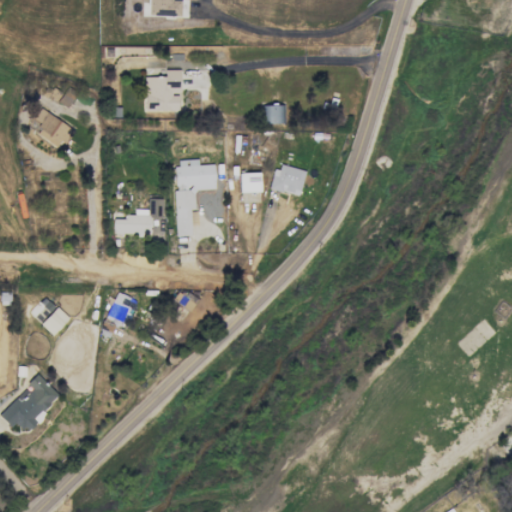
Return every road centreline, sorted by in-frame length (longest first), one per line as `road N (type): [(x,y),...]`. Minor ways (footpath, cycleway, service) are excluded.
road 1 (tertiary): [(40,511),(322,234),(368,132),(406,0)]
road 2 (residential): [(260,296),(238,279),(204,272),(0,267)]
